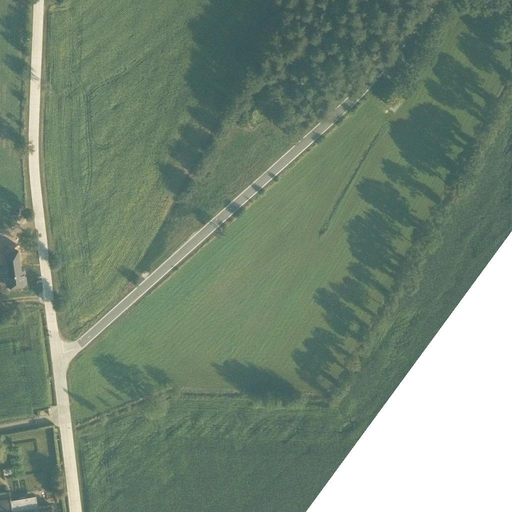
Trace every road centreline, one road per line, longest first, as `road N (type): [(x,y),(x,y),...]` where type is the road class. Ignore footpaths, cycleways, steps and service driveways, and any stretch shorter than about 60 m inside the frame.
road 1 (unclassified): [(434,0),(330,120),(56,360)]
road 2 (unclassified): [(56,360),(33,159),(38,0)]
road 3 (unclassified): [(73,511),(56,360)]
